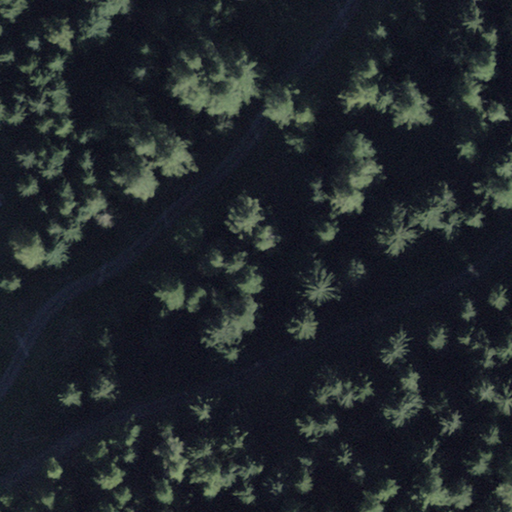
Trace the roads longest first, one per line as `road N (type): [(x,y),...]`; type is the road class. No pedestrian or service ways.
road 1 (track): [(0,487),(111,418),(195,385),(271,370),(367,328),(511,236)]
road 2 (track): [(352,0),(235,147),(56,300),(0,395)]
